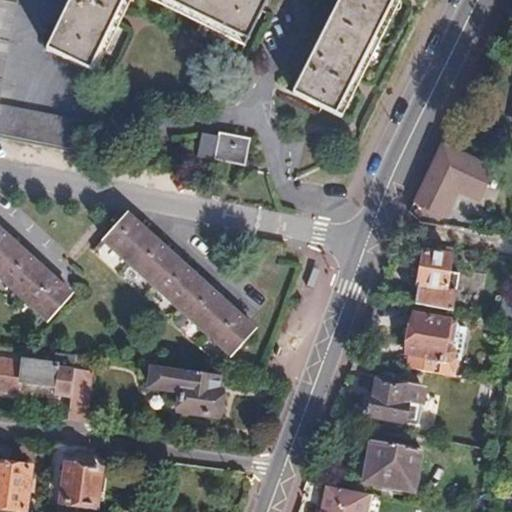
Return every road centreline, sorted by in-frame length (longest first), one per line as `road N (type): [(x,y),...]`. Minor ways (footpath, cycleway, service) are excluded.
road 1 (secondary): [(480,0),(367,245),(279,472)]
road 2 (residential): [(279,472),(0,429)]
